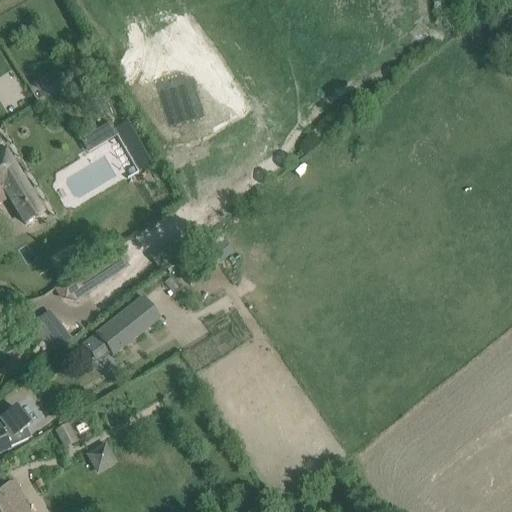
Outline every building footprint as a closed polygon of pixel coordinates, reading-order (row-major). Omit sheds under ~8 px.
[(111,133),(106,126),(97,132),(102,139),(111,133)] [(0,152),(0,203),(6,200),(23,227),(40,216),(0,152)] [(159,270),(184,250),(174,238),(150,257),(159,270)] [(87,290),(76,274),(66,281),(77,297),(87,290)] [(142,299),(95,336),(109,354),(113,358),(160,321),(142,299)] [(50,313),(37,323),(59,351),(71,341),(50,313)] [(0,427),(0,454),(10,450),(31,440),(27,430),(30,428),(15,408),(0,419),(0,422),(7,433),(4,435),(0,427)] [(69,425),(57,432),(68,453),(81,446),(69,425)] [(118,465),(106,445),(85,457),(97,477),(118,465)] [(25,511),(11,482),(0,488),(0,511),(25,511)]
